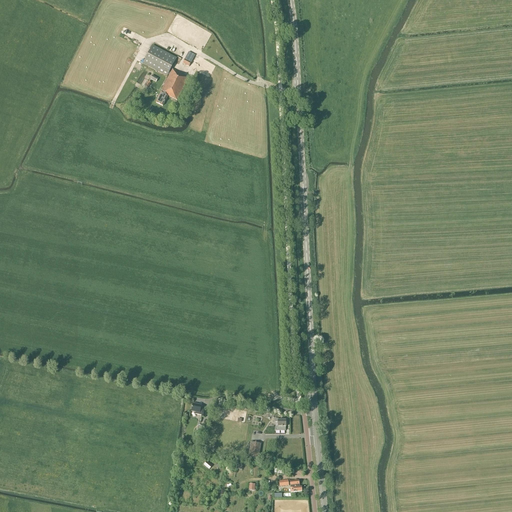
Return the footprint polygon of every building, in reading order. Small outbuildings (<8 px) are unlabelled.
[(153,46),(143,64),(167,77),(169,74),(170,74),(171,73),(169,72),(177,58),(153,46)] [(189,67),(195,56),(188,52),(182,64),(189,67)] [(172,70),(171,73),(170,74),(161,91),(162,91),(156,103),(163,106),(168,96),(177,101),(188,79),(184,77),(185,76),(172,70)] [(147,89),(151,83),(145,80),(142,85),(147,89)] [(202,410),(200,410),(201,405),(193,404),(191,412),(195,412),(195,414),(201,416),(201,417),(205,418),(206,410),(203,410),(202,410)] [(278,420),(278,419),(275,419),(275,422),(278,422),(278,427),(275,427),(275,431),(286,431),(286,427),(286,420),(278,420)] [(201,434),(203,427),(198,426),(197,430),(196,430),(195,435),(200,436),(201,434)] [(258,459),(261,444),(251,442),(248,457),(258,459)] [(290,482),(291,490),(291,493),(302,492),(301,487),(299,487),(299,481),(290,482)]
